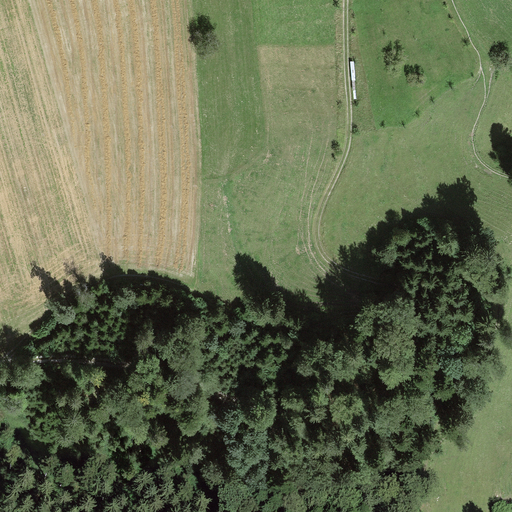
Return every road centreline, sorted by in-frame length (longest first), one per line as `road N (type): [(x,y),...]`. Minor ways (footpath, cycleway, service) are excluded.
road 1 (track): [(13,358),(82,292),(111,280),(163,283),(255,324),(443,307),(431,283),(363,276),(333,265),(318,244),(317,216),(348,145),(345,0)]
road 2 (track): [(303,511),(276,441),(233,400),(78,358),(13,358)]
